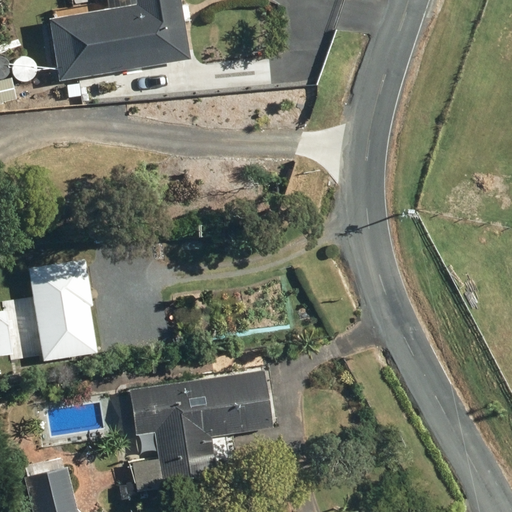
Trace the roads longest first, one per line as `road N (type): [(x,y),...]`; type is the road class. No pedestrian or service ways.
road 1 (unclassified): [(499,511),(405,341),(370,248),(369,146),(412,0)]
road 2 (unknown): [(386,80),(0,156)]
